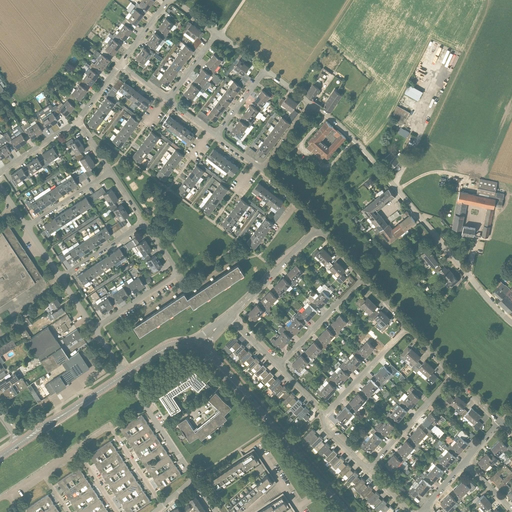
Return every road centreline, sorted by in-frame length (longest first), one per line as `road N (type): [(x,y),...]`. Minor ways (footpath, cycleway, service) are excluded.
road 1 (residential): [(511,324),(363,147),(311,105)]
road 2 (tertiary): [(346,511),(225,375)]
road 3 (residential): [(94,328),(175,275),(143,221)]
road 4 (unknown): [(394,185),(450,51)]
road 5 (residential): [(368,471),(454,375)]
road 6 (residential): [(228,316),(318,226)]
road 7 (residential): [(193,479),(124,374)]
road 8 (tertiary): [(20,444),(124,374)]
road 9 (residential): [(322,416),(409,326)]
road 10 (residential): [(277,366),(364,277)]
